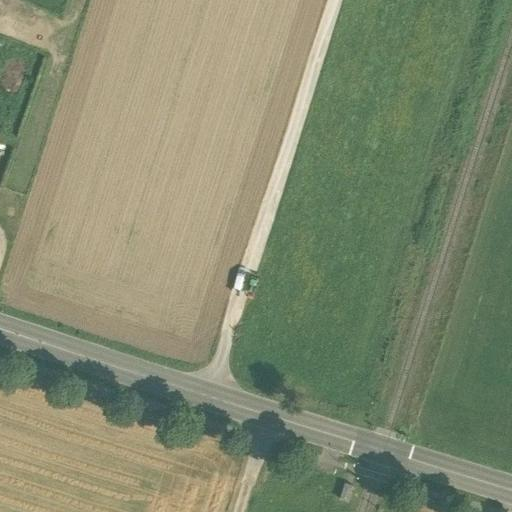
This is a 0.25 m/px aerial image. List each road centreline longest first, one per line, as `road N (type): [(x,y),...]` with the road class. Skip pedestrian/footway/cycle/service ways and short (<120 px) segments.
road 1 (secondary): [(511,491),(0,328)]
road 2 (track): [(209,396),(335,0)]
